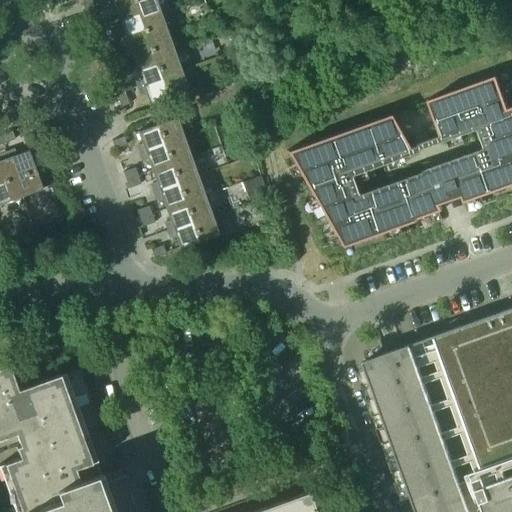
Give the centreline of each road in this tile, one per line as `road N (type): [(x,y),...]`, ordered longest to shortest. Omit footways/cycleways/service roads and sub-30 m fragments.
road 1 (residential): [(124,288),(116,230),(59,77),(31,57)]
road 2 (residential): [(317,327),(291,294),(249,283),(124,288)]
road 3 (residential): [(317,327),(511,257)]
road 4 (residential): [(386,511),(317,327)]
road 5 (residential): [(124,288),(0,298)]
